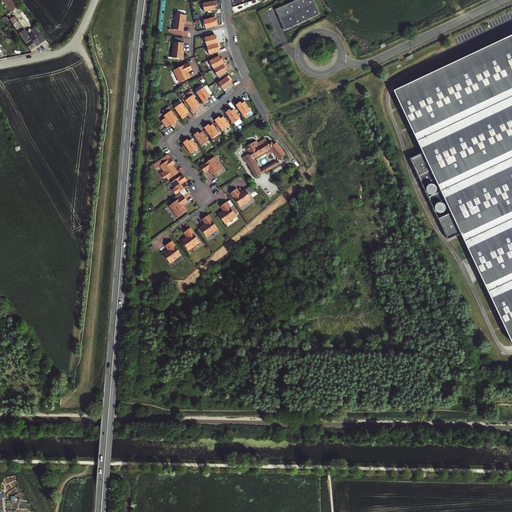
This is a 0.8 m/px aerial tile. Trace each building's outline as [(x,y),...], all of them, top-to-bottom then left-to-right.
[(21,6),(16,0),(5,0),(13,10),(13,11),(21,6)] [(216,0),(206,0),(203,1),(204,10),(216,8),(215,2),(217,2),(216,0)] [(297,0),(276,10),(285,30),(320,14),(313,0),(297,0)] [(184,13),(174,12),(172,28),(182,29),(182,19),(183,20),(184,13)] [(203,18),(206,27),(218,23),(217,19),(215,20),(214,15),(203,18)] [(15,18),(11,20),(31,51),(47,42),(40,34),(32,39),(24,27),(22,28),(15,18)] [(6,34),(11,40),(16,37),(12,30),(6,34)] [(205,36),(207,45),(219,42),(219,38),(217,39),(215,34),(205,36)] [(511,34),(393,90),(423,154),(412,160),(423,184),(435,179),(441,191),(429,196),(433,205),(444,200),(450,212),(439,218),(449,238),(460,233),(511,342),(511,341),(511,34)] [(174,40),(172,56),(182,57),(182,52),(181,52),(182,41),(174,40)] [(219,42),(207,45),(209,54),(220,51),(218,46),(220,45),(219,42)] [(210,59),(213,68),(225,62),(224,59),(222,59),(220,55),(210,59)] [(174,69),(180,82),(190,77),(187,71),(191,68),(189,62),(174,69)] [(225,62),(213,68),(217,76),(227,71),(225,66),(227,65),(225,62)] [(229,75),(218,82),(223,90),(232,83),(229,79),(231,78),(229,75)] [(195,93),(203,104),(206,102),(205,100),(209,97),(203,87),(195,93)] [(184,100),(192,112),(195,109),(194,107),(198,104),(192,95),(184,100)] [(234,105),(242,117),(249,111),(243,102),(238,105),(237,103),(234,105)] [(173,108),(181,119),(185,117),(183,115),(188,112),(181,103),(173,108)] [(223,113),(231,124),(239,119),(232,109),(228,113),(227,111),(223,113)] [(170,110),(163,116),(169,125),(171,127),(174,125),(172,123),(177,120),(170,110)] [(213,120),(221,132),(228,126),(222,117),(217,120),(216,118),(213,120)] [(202,128),(210,139),(218,134),(211,125),(207,128),(205,126),(202,128)] [(192,136),(200,147),(207,141),(200,132),(196,135),(195,133),(192,136)] [(181,143),(189,154),(197,149),(190,139),(186,143),(185,141),(181,143)] [(255,163),(252,157),(267,148),(271,153),(273,151),(279,158),(285,155),(284,153),(279,147),(276,143),(270,146),(267,141),(257,147),(254,142),(246,147),(250,154),(244,157),(256,177),(279,163),(277,160),(259,170),(255,163)] [(199,167),(203,173),(208,169),(212,175),(220,169),(212,157),(199,167)] [(165,178),(167,181),(177,173),(173,167),(172,168),(171,167),(174,164),(169,159),(158,167),(162,172),(159,174),(163,179),(165,178)] [(171,190),(175,195),(185,188),(187,187),(184,183),(183,184),(183,183),(186,181),(181,175),(170,183),(174,188),(171,190)] [(235,189),(229,193),(238,207),(250,199),(244,190),(238,194),(235,189)] [(186,202),(182,196),(169,206),(177,217),(186,211),(181,205),(186,202)] [(223,210),(218,215),(224,223),(235,215),(226,202),(220,206),(223,210)] [(205,224),(200,228),(206,237),(217,229),(208,215),(202,219),(205,224)] [(187,237),(181,241),(187,250),(199,241),(189,228),(183,232),(187,237)] [(168,250),(163,254),(169,263),(180,255),(171,241),(165,245),(168,250)]
